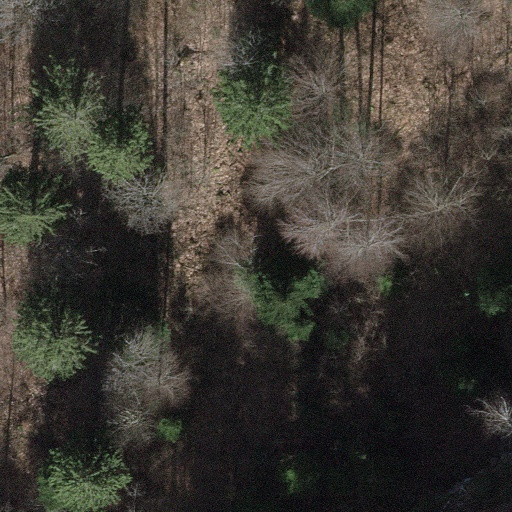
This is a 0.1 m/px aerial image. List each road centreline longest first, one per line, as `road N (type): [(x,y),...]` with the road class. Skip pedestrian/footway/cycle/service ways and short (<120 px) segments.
road 1 (track): [(37,473),(173,0)]
road 2 (trunk): [(189,511),(0,131)]
